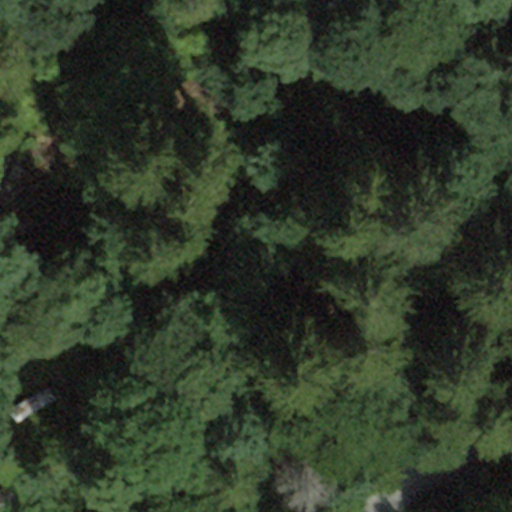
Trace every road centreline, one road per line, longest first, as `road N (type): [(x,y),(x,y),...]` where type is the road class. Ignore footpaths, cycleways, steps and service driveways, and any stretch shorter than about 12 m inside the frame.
road 1 (track): [(0,157),(28,117),(127,63),(189,60),(334,86)]
road 2 (residential): [(511,426),(283,511)]
